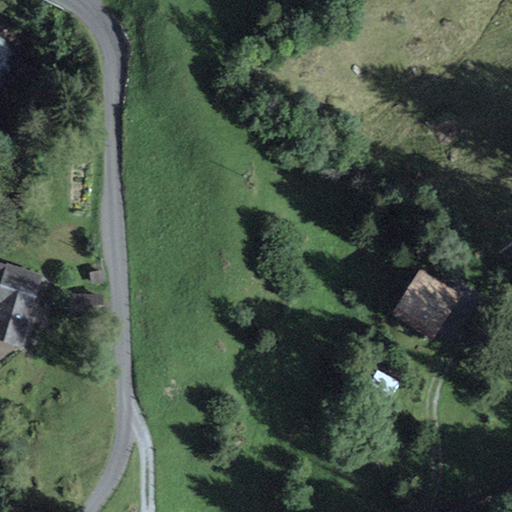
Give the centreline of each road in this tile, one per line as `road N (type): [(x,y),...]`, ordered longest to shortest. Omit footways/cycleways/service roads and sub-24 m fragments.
road 1 (unclassified): [(75,0),(100,26),(114,74),(125,405),(117,463),(86,511)]
road 2 (track): [(420,511),(435,483),(432,392),(470,298)]
